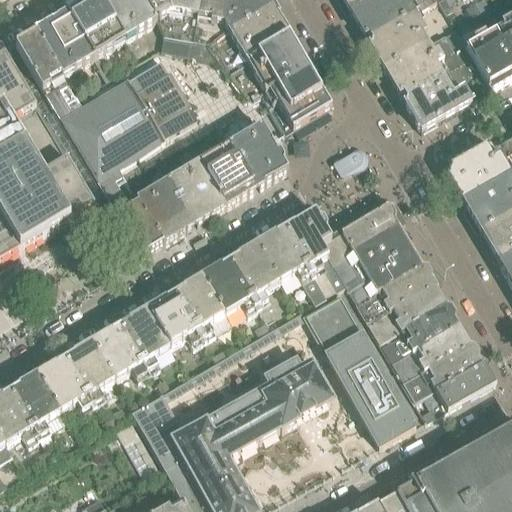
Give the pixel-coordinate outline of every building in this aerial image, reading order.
[(196,25),(200,0),(104,0),(97,4),(123,49),(125,49),(156,30),(164,46),(189,51),(190,51),(197,25),(196,25)] [(291,46),(264,0),(245,0),(242,2),(231,0),(200,0),(196,25),(197,25),(190,51),(189,51),(186,63),(219,70),(229,83),(291,46)] [(338,0),(349,19),(382,0),(338,0)] [(419,18),(436,8),(431,0),(382,0),(349,19),(386,81),(432,53),(430,51),(421,35),(427,31),(419,18)] [(448,2),(446,0),(435,0),(434,1),(438,8),(448,2)] [(37,40),(63,84),(94,67),(99,75),(106,87),(111,84),(99,64),(123,49),(97,4),(37,40)] [(496,25),(483,4),(477,8),(485,23),(489,29),(496,25)] [(485,23),(477,8),(471,11),(480,26),(485,23)] [(511,87),(511,22),(464,49),(465,51),(492,99),(511,87)] [(421,139),(492,99),(465,51),(463,51),(454,37),(430,51),(432,53),(386,81),(421,139)] [(63,84),(37,40),(16,52),(40,93),(42,97),(63,84)] [(186,63),(189,51),(164,46),(161,58),(186,63)] [(329,111),(321,98),(322,98),(291,46),(229,83),(248,108),(254,110),(262,105),(285,143),(327,118),(329,111)] [(56,150),(5,64),(0,66),(0,277),(14,269),(11,265),(94,215),(56,150)] [(106,87),(99,75),(94,77),(102,90),(106,87)] [(164,149),(156,136),(190,115),(170,81),(69,142),(108,208),(116,221),(139,207),(125,187),(145,175),(139,164),(163,150),(164,151),(164,150),(164,149)] [(223,129),(215,134),(224,150),(234,144),(225,128),(223,129)] [(284,167),(280,160),(276,159),(261,133),(233,150),(225,155),(201,170),(227,215),(288,179),(283,170),(284,167)] [(350,166),(367,155),(369,153),(371,150),(370,147),(368,144),(366,142),(365,142),(362,142),(359,143),(352,148),(343,154),(350,166)] [(511,145),(511,146),(510,144),(452,176),(449,187),(480,240),(511,221),(511,145)] [(165,251),(227,215),(201,170),(176,185),(164,164),(155,169),(168,189),(139,207),(165,251)] [(165,251),(139,207),(116,221),(142,265),(165,251)] [(422,273),(399,233),(401,231),(389,211),(331,246),(319,253),(345,294),(355,313),(422,273)] [(314,280),(321,276),(335,300),(345,294),(319,253),(331,246),(315,219),(256,254),(278,292),(290,285),(295,282),(299,288),(311,306),(295,316),(299,321),(301,320),(330,303),(314,280)] [(511,221),(480,240),(511,293),(511,221)] [(263,301),(278,292),(256,254),(202,286),(225,324),(241,314),(246,322),(268,308),(263,301)] [(367,332),(437,291),(431,281),(428,283),(422,273),(355,313),(367,332)] [(208,334),(224,324),(225,324),(202,286),(148,318),(171,355),(186,347),(190,352),(197,347),(199,349),(205,345),(213,340),(208,334)] [(404,337),(445,312),(448,311),(437,291),(367,332),(379,352),(384,350),(400,340),(404,337)] [(382,377),(340,305),(304,325),(304,326),(346,400),(378,456),(379,457),(415,436),(415,435),(383,380),(382,377)] [(390,372),(457,332),(445,312),(404,337),(400,340),(406,349),(400,353),(397,351),(388,356),(384,350),(379,352),(390,372)] [(154,365),(169,356),(171,355),(148,318),(94,350),(117,388),(131,379),(136,387),(159,372),(154,365)] [(278,341),(304,326),(304,325),(301,320),(299,321),(279,333),(276,335),(275,336),(278,341)] [(279,332),(274,323),(265,329),(270,338),(279,332)] [(270,338),(265,329),(254,336),(260,344),(270,338)] [(402,392),(469,352),(457,332),(390,372),(402,392)] [(99,398),(114,389),(117,388),(94,350),(38,383),(60,421),(77,411),(82,419),(104,406),(99,398)] [(434,398),(481,370),(483,369),(473,351),(470,353),(470,352),(469,352),(402,392),(409,404),(423,395),(430,391),(434,398)] [(227,363),(222,356),(211,363),(212,364),(216,370),(227,363)] [(281,440),(333,410),(311,370),(300,376),(296,369),(265,386),(269,393),(218,422),(183,443),(164,409),(161,404),(131,421),(136,428),(154,462),(182,509),(183,511),(252,511),(228,468),(280,438),(281,440)] [(461,409),(494,390),(483,371),(482,372),(481,370),(434,398),(441,410),(420,422),(425,430),(461,410),(461,409)] [(49,438),(44,431),(60,421),(38,383),(0,405),(0,445),(11,464),(12,464),(6,453),(22,444),(27,452),(38,445),(44,457),(52,469),(59,464),(51,453),(49,439),(49,438)] [(170,395),(164,385),(155,390),(162,400),(170,395)] [(164,409),(196,390),(193,385),(188,387),(171,397),(161,403),(161,404),(164,409)] [(151,408),(161,402),(157,397),(148,403),(151,408)] [(105,436),(118,428),(114,422),(102,430),(105,436)] [(159,479),(131,429),(115,438),(144,488),(159,479)] [(511,511),(511,436),(397,501),(402,511),(511,511)] [(0,470),(11,464),(0,445),(0,470)] [(52,469),(44,457),(37,462),(44,474),(52,469)] [(402,511),(397,501),(377,511),(402,511)]
